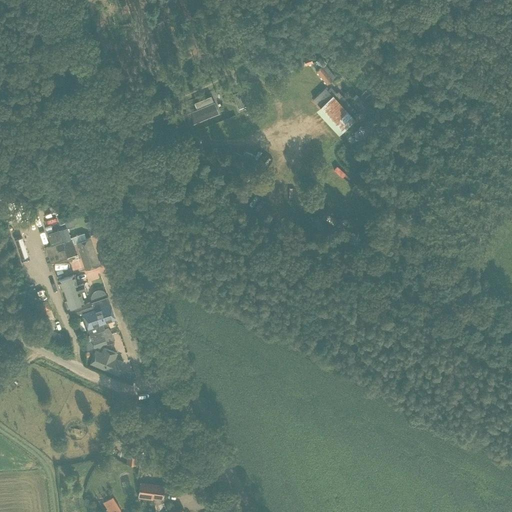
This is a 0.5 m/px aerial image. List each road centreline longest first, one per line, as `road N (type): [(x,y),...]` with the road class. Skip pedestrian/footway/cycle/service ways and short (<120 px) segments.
road 1 (tertiary): [(171,382),(122,249),(54,0)]
road 2 (unclassified): [(171,382),(117,386),(0,332)]
road 3 (tertiary): [(235,511),(171,382)]
